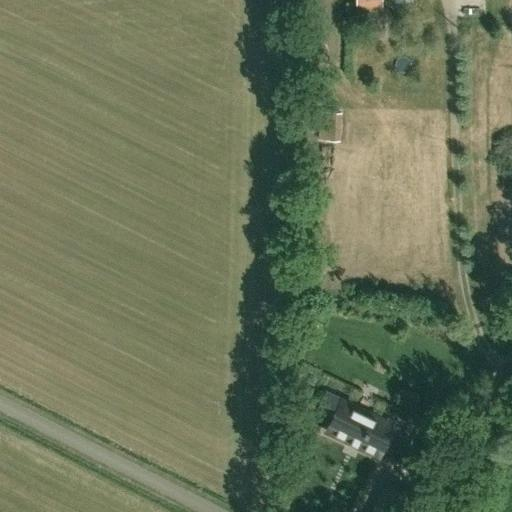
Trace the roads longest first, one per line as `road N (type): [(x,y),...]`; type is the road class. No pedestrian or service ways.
road 1 (unclassified): [(216,511),(0,402)]
road 2 (unclassified): [(437,511),(511,362)]
